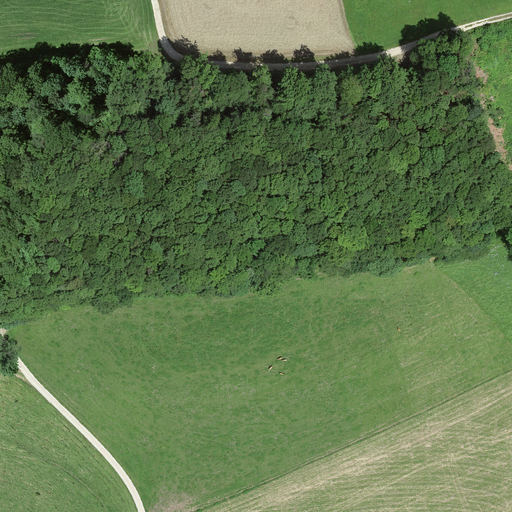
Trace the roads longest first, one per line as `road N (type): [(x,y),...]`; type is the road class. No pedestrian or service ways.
road 1 (track): [(151,0),(167,50),(201,65),(312,66),(511,13)]
road 2 (track): [(139,511),(110,461),(0,342)]
